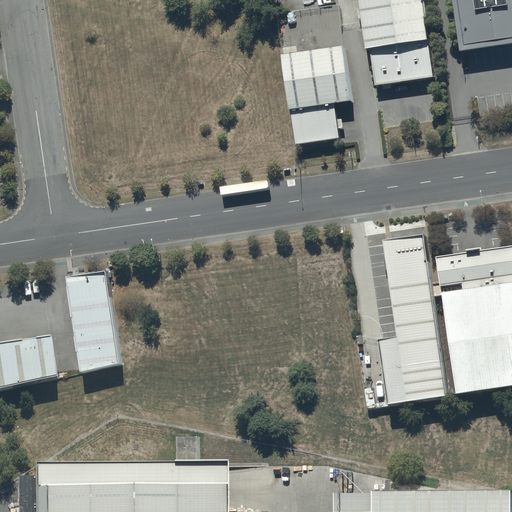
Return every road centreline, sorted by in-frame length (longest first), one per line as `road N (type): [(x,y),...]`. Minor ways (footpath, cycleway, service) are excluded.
road 1 (tertiary): [(54,236),(511,169)]
road 2 (unclassified): [(19,0),(54,236)]
